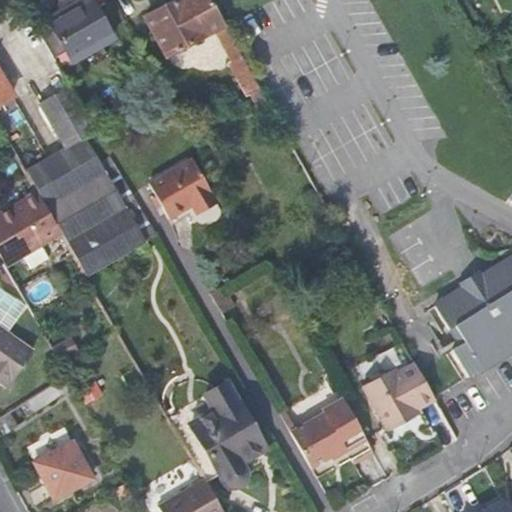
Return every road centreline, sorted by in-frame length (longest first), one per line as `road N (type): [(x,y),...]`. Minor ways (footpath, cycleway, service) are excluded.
road 1 (residential): [(330,0),(413,154),(511,227)]
road 2 (residential): [(511,419),(364,511)]
